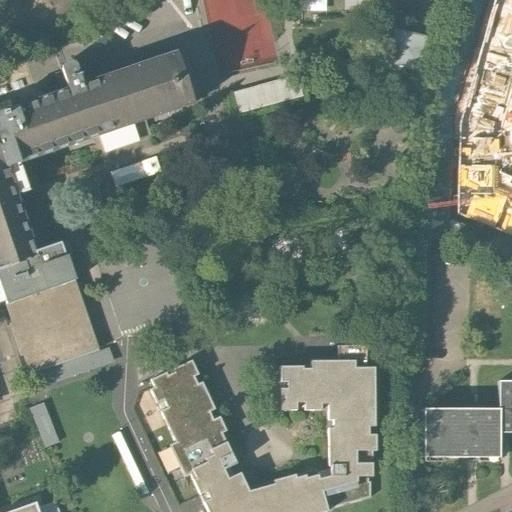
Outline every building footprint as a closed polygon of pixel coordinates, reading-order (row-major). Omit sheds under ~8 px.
[(511,0),(492,0),(458,122),(456,215),(511,237),(511,0)] [(389,59),(422,68),(432,35),(398,25),(389,59)] [(0,303),(6,301),(31,374),(89,354),(66,286),(74,283),(60,244),(36,252),(17,196),(27,193),(18,164),(193,105),(176,56),(82,87),(69,92),(0,114),(0,303)] [(63,73),(69,92),(82,87),(76,69),(71,69),(67,70),(63,73)] [(285,77),(235,90),(240,111),(290,98),(285,77)] [(366,346),(336,347),(336,363),(354,362),(354,369),(366,369),(366,346)] [(356,483),(356,479),(367,478),(372,478),(371,464),(356,465),(356,453),(371,453),(375,453),(375,437),(368,437),(368,429),(374,429),(374,369),(366,369),(354,369),(354,362),(336,363),(310,363),(310,370),(302,370),(302,368),(279,369),(279,380),(279,384),(286,384),(286,390),(279,390),(280,412),(296,412),(296,404),(303,404),(304,412),(320,412),(320,405),(327,405),(327,422),(332,422),(332,430),(327,430),(328,468),(330,468),(330,477),(319,480),(318,475),(305,479),(305,476),(295,479),(294,476),(272,482),(273,485),(247,492),(239,474),(228,479),(224,471),(235,466),(220,435),(225,433),(218,418),(213,421),(210,413),(215,411),(202,383),(196,386),(193,379),(198,376),(191,362),(171,371),(172,374),(167,377),(165,374),(160,376),(150,381),(153,389),(149,391),(156,405),(163,402),(166,410),(160,413),(174,444),(169,446),(170,448),(180,469),(185,479),(190,476),(206,511),(327,511),(327,508),(322,493),(356,483)] [(167,377),(172,374),(171,371),(169,366),(158,371),(160,376),(165,374),(167,377)] [(268,412),(280,412),(279,390),(286,390),(286,384),(279,384),(279,380),(268,380),(268,412)] [(511,382),(499,382),(499,411),(499,434),(511,433),(511,382)] [(32,406),(46,445),(61,440),(47,400),(32,406)] [(499,411),(424,411),(424,459),(498,460),(499,434),(499,411)] [(180,469),(170,448),(157,454),(167,476),(180,469)] [(356,453),(356,465),(371,464),(371,453),(356,453)] [(367,483),(367,478),(356,479),(356,483),(322,493),(327,508),(331,507),(332,509),(370,498),(370,483),(367,483)]
